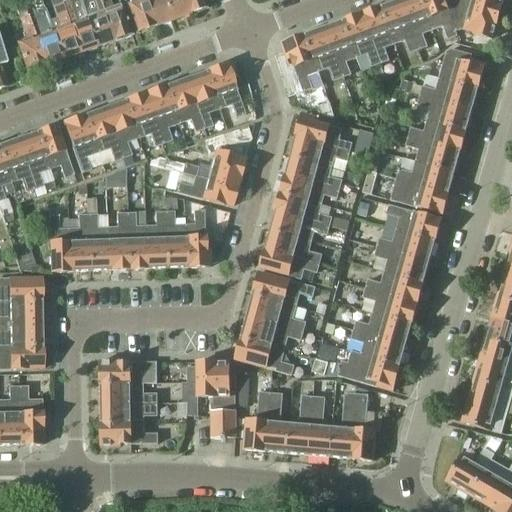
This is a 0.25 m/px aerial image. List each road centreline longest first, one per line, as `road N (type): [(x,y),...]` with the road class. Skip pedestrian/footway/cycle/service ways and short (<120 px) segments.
road 1 (residential): [(74,469),(74,341),(87,321),(222,317),(275,124),(262,61),(246,30)]
road 2 (tertiary): [(401,493),(511,104)]
road 3 (residential): [(401,493),(74,469)]
road 4 (residential): [(0,120),(246,30)]
